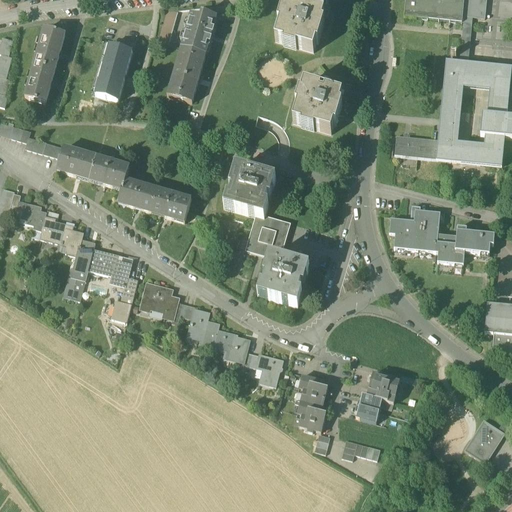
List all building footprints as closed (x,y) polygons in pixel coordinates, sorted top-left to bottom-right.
[(462,26),(462,20),(464,0),(405,0),(404,20),(462,26)] [(464,0),(462,20),(464,20),(472,21),(485,22),(486,0),(464,0)] [(297,50),(313,55),(316,46),(318,47),(324,26),(322,25),(325,17),(307,12),(306,15),(302,14),(303,11),(286,6),(283,14),(281,13),(277,27),(279,28),(275,44),(284,46),(283,49),(296,52),(297,50)] [(191,17),(181,51),(206,58),(208,50),(206,50),(207,46),(210,47),(212,42),(211,41),(212,37),(213,38),(214,32),(211,31),(212,28),(214,28),(217,20),(202,15),(200,20),(191,17)] [(472,21),(464,20),(459,66),(459,67),(468,68),(468,67),(469,60),(470,47),(472,21)] [(25,101),(45,107),(54,75),(65,37),(45,31),(25,101)] [(0,48),(0,57),(1,57),(9,60),(13,44),(2,41),(0,48)] [(95,98),(109,48),(106,47),(92,97),(95,98)] [(492,49),(470,47),(469,60),(491,62),(492,49)] [(95,98),(118,104),(132,55),(109,48),(95,98)] [(192,106),(206,58),(181,51),(167,99),(192,106)] [(0,61),(0,80),(6,82),(12,61),(9,60),(1,57),(0,61)] [(468,67),(468,68),(459,67),(459,66),(446,64),(438,144),(440,144),(441,134),(443,115),(448,66),(461,68),(465,68),(497,71),(496,85),(464,82),(460,81),(456,116),(454,135),(453,146),(458,146),(463,91),(490,94),(487,118),(507,120),(511,71),(468,67)] [(448,66),(443,115),(456,116),(460,81),(461,68),(448,66)] [(497,71),(465,68),(464,82),(496,85),(497,71)] [(0,97),(5,98),(9,83),(6,82),(0,80),(0,97)] [(314,132),(331,137),(334,128),(336,129),(342,108),(340,107),(342,98),(325,93),(324,97),(320,96),(321,92),(304,87),(301,96),(299,95),(295,108),(297,109),(292,125),(301,128),(301,130),(314,134),(314,132)] [(454,135),(456,116),(443,115),(441,134),(454,135)] [(504,141),(511,141),(511,120),(507,120),(487,118),(483,118),(480,139),(485,139),(503,141),(504,141)] [(0,136),(10,139),(13,129),(0,124),(0,136)] [(10,139),(28,144),(29,139),(31,134),(13,129),(10,139)] [(441,134),(440,144),(438,162),(500,169),(503,141),(485,139),(484,149),(458,146),(453,146),(454,135),(441,134)] [(26,151),(43,156),(46,144),(29,139),(28,144),(26,151)] [(417,160),(419,142),(397,140),(395,158),(405,159),(405,157),(417,158),(417,160)] [(504,141),(503,141),(500,169),(438,162),(436,162),(436,164),(502,171),(504,141)] [(438,144),(419,142),(417,160),(436,162),(438,162),(440,144),(438,144)] [(64,149),(46,144),(43,156),(60,161),(63,151),(64,149)] [(57,174),(90,184),(96,161),(63,151),(60,161),(57,174)] [(129,170),(96,161),(90,184),(122,193),(125,184),(129,170)] [(224,211),(256,220),(264,223),(265,221),(268,208),(265,208),(270,191),(273,191),(276,183),(235,171),(233,180),(235,181),(230,200),(227,199),(224,211)] [(118,207),(151,216),(158,193),(125,184),(122,193),(118,207)] [(191,203),(158,193),(151,216),(184,226),(191,203)] [(13,202),(11,207),(10,212),(9,216),(21,219),(24,206),(20,205),(21,201),(13,199),(13,202)] [(0,209),(10,212),(11,207),(0,203),(0,209)] [(33,233),(41,235),(45,220),(46,216),(40,214),(41,211),(24,206),(21,219),(20,222),(26,224),(25,227),(34,229),(33,233)] [(437,265),(463,267),(464,254),(489,257),(489,248),(493,248),(494,239),(466,236),(466,232),(458,231),(456,248),(437,245),(440,217),(420,215),(420,211),(412,210),(411,225),(391,223),(390,237),(395,238),(394,251),(438,256),(437,265)] [(55,222),(45,220),(41,235),(40,242),(67,249),(65,257),(76,260),(77,260),(82,243),(83,237),(66,233),(67,228),(54,225),(55,222)] [(289,228),(265,221),(264,223),(256,220),(246,253),(269,260),(269,259),(279,262),(289,228)] [(95,247),(82,243),(77,260),(76,260),(73,272),(87,276),(87,273),(93,253),(94,253),(95,247)] [(102,255),(94,253),(93,253),(87,273),(112,279),(111,284),(123,287),(123,288),(125,289),(126,289),(128,281),(131,268),(117,264),(118,260),(102,256),(102,255)] [(309,270),(279,262),(269,259),(269,260),(266,268),(269,269),(263,288),(261,287),(258,299),(298,311),(302,296),(299,295),(304,278),(307,279),(309,270)] [(79,305),(87,276),(73,272),(72,276),(69,275),(62,300),(79,305)] [(124,293),(135,296),(138,283),(128,281),(126,289),(125,289),(124,293)] [(173,320),(174,320),(178,306),(178,304),(170,302),(172,294),(156,290),(156,289),(147,287),(141,311),(150,313),(150,310),(166,314),(165,318),(173,320)] [(112,322),(127,326),(135,296),(124,293),(121,305),(116,304),(112,322)] [(178,328),(180,320),(183,307),(178,306),(174,320),(173,320),(171,327),(178,328)] [(196,311),(183,307),(180,320),(192,323),(195,313),(196,311)] [(511,309),(487,307),(484,336),(494,337),(492,357),(511,358),(511,309)] [(199,348),(213,352),(218,333),(219,327),(206,324),(207,316),(195,313),(192,323),(190,329),(191,329),(188,338),(200,341),(199,348)] [(238,338),(218,333),(213,352),(229,355),(228,361),(243,365),(246,356),(248,345),(237,342),(238,338)] [(242,368),(250,370),(253,358),(246,356),(243,365),(242,368)] [(259,359),(253,358),(250,370),(256,372),(257,369),(259,359)] [(259,387),(276,391),(281,372),(283,364),(273,361),(273,362),(259,358),(259,359),(257,369),(263,370),(262,374),(259,387)] [(287,383),(292,385),(295,377),(290,375),(287,383)] [(371,396),(370,401),(382,404),(382,405),(394,408),(400,384),(376,378),(375,383),(372,382),(368,395),(371,396)] [(306,435),(313,437),(313,434),(321,436),(326,418),(321,416),(328,392),(323,391),(324,385),(302,379),(298,392),(303,393),(297,417),(302,419),(298,430),(307,433),(306,435)] [(379,416),(382,405),(382,404),(370,401),(362,398),(361,404),(358,403),(357,410),(379,416)] [(355,416),(357,417),(359,417),(358,422),(360,423),(376,427),(379,416),(357,410),(355,416)] [(504,438),(505,437),(498,433),(484,424),(464,454),(485,467),(492,457),(489,455),(501,436),(504,438)] [(503,426),(498,433),(505,437),(509,430),(503,426)] [(492,457),(504,438),(501,436),(489,455),(492,457)] [(314,455),(325,458),(330,441),(319,438),(314,455)] [(346,444),(344,450),(355,453),(357,447),(346,444)] [(354,458),(360,460),(363,449),(357,447),(355,453),(354,458)] [(360,460),(365,461),(368,450),(363,449),(360,460)] [(354,458),(355,453),(344,450),(343,456),(354,458)] [(365,461),(371,463),(374,452),(368,450),(365,461)] [(380,453),(374,452),(371,463),(377,464),(380,453)] [(354,459),(354,458),(343,456),(341,461),(352,464),(354,459)]
